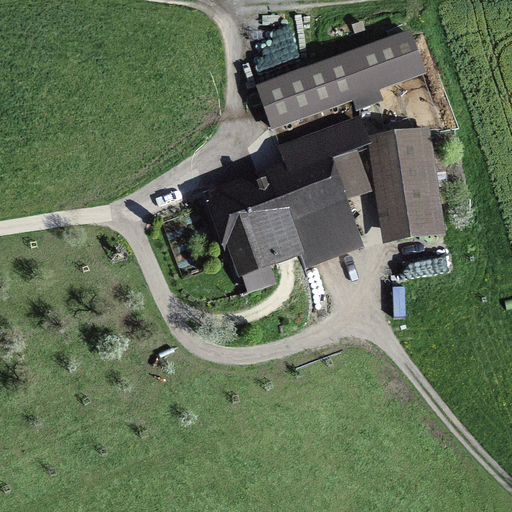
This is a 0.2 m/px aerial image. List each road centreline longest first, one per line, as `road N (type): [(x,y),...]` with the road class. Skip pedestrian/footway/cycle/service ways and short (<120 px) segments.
road 1 (track): [(0,233),(125,217),(177,331),(205,360),(252,363),(339,324),(370,325),(424,392)]
road 2 (track): [(132,0),(220,8),(245,19),(257,42),(234,137),(190,178),(125,217)]
road 3 (track): [(220,8),(380,0)]
